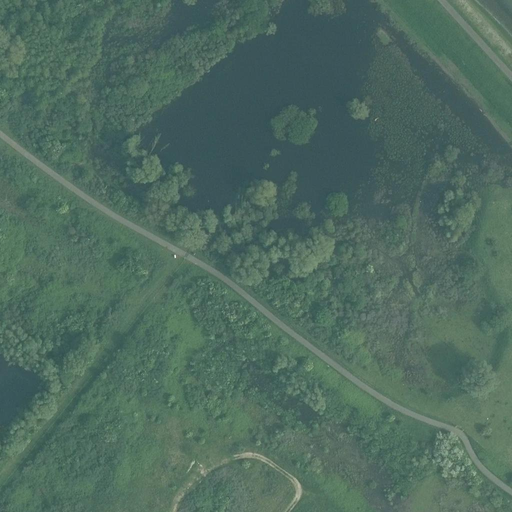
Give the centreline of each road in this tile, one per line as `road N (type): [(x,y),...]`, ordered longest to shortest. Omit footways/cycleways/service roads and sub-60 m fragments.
road 1 (track): [(0,497),(185,254)]
road 2 (track): [(287,511),(298,499),(297,483),(255,454),(236,455),(200,476),(174,511)]
